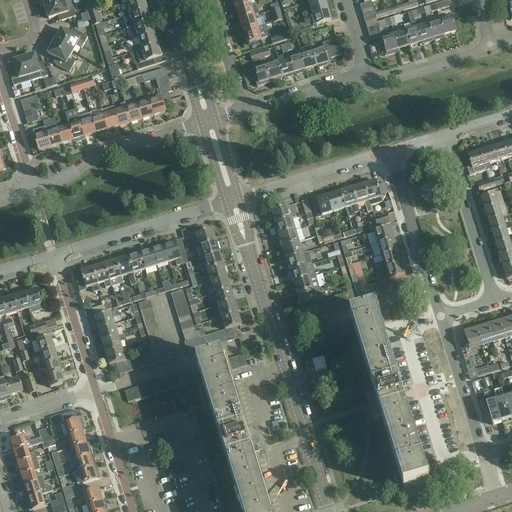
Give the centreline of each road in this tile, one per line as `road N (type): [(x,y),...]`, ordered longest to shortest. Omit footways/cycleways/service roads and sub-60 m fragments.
road 1 (tertiary): [(328,511),(232,201)]
road 2 (residential): [(32,192),(208,123)]
road 3 (residential): [(52,255),(232,201)]
road 4 (residential): [(437,318),(384,154)]
road 5 (residential): [(495,299),(445,135)]
road 6 (residential): [(232,201),(384,154)]
road 7 (residential): [(483,456),(437,318)]
road 8 (residential): [(52,255),(95,392)]
road 9 (residential): [(358,76),(403,75),(490,46)]
road 10 (tertiary): [(208,123),(170,0)]
road 11 (residential): [(95,392),(132,511)]
